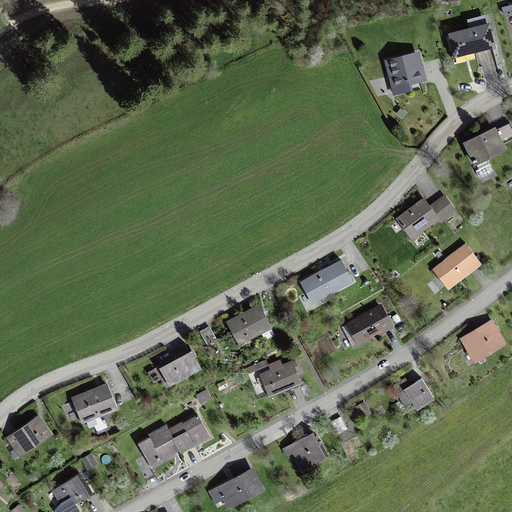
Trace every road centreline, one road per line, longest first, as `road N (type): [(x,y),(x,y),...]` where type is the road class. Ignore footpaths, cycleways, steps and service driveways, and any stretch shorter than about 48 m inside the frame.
road 1 (residential): [(511,91),(450,126),(364,225),(240,297),(23,400),(0,420)]
road 2 (residential): [(136,511),(364,383),(511,282)]
road 3 (track): [(263,283),(331,401)]
